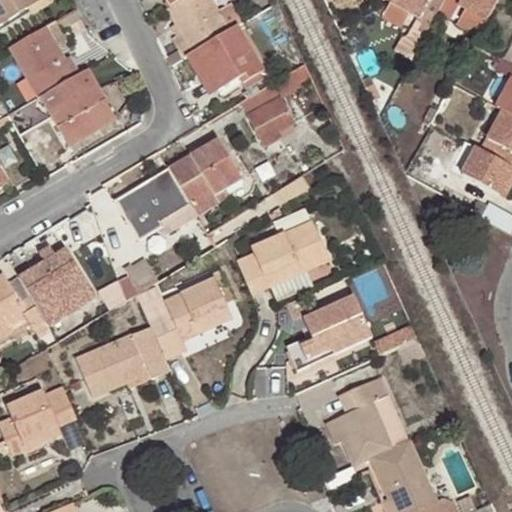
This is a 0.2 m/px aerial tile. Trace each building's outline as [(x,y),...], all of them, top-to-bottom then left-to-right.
[(0,0),(0,26),(41,2),(39,0),(0,0)] [(161,0),(168,11),(187,0),(161,0)] [(172,45),(184,63),(195,56),(230,35),(208,0),(187,0),(168,11),(165,13),(181,40),(172,45)] [(395,0),(392,6),(390,9),(431,31),(446,3),(447,0),(395,0)] [(447,0),(446,3),(459,10),(487,25),(500,0),(447,0)] [(487,25),(459,10),(449,27),(478,42),(487,25)] [(45,28),(8,49),(38,99),(40,97),(81,74),(71,56),(63,61),(45,28)] [(264,76),(237,31),(230,35),(195,56),(218,96),(237,85),(240,89),(264,76)] [(81,74),(40,97),(56,123),(102,97),(87,71),(81,74)] [(511,84),(497,113),(503,116),(511,121),(511,84)] [(271,89),(238,108),(260,147),(294,127),(271,89)] [(117,121),(102,97),(56,123),(69,148),(73,146),(111,124),(117,121)] [(511,121),(503,116),(481,157),(511,173),(511,121)] [(111,124),(73,146),(76,153),(114,131),(111,124)] [(219,141),(168,172),(189,207),(218,190),(220,194),(242,180),(219,141)] [(511,177),(511,173),(481,157),(476,154),(462,179),(500,200),(511,177)] [(160,224),(189,207),(168,172),(114,203),(138,243),(163,228),(160,224)] [(279,211),(308,193),(301,181),(271,199),(279,211)] [(218,190),(189,207),(197,219),(226,202),(220,194),(218,190)] [(160,224),(163,228),(167,237),(197,219),(189,207),(160,224)] [(479,207),(474,217),(482,222),(488,212),(479,207)] [(488,212),(482,222),(508,238),(511,230),(511,222),(489,209),(488,212)] [(251,249),(253,255),(269,289),(329,263),(311,222),(251,249)] [(38,255),(44,265),(55,259),(50,249),(38,255)] [(44,265),(19,280),(45,322),(92,295),(67,252),(55,259),(44,265)] [(248,258),(263,292),(269,289),(253,255),(248,258)] [(236,263),(251,297),(263,292),(248,258),(236,263)] [(118,283),(125,302),(136,296),(153,286),(140,264),(127,271),(130,276),(118,283)] [(150,328),(165,361),(186,353),(183,344),(233,322),(225,305),(220,294),(230,289),(223,274),(214,277),(215,281),(165,303),(171,316),(149,325),(150,328)] [(36,336),(48,328),(45,322),(19,280),(7,287),(2,277),(0,278),(0,327),(6,323),(24,313),(28,321),(36,336)] [(234,300),(230,289),(220,294),(225,305),(234,300)] [(287,356),(297,377),(309,371),(307,366),(331,355),(333,360),(370,343),(351,301),(303,323),(312,345),(287,356)] [(11,331),(28,321),(24,313),(6,323),(11,331)] [(150,382),(170,373),(165,361),(150,328),(76,360),(92,401),(128,385),(125,378),(145,369),(150,382)] [(131,391),(150,382),(145,369),(125,378),(128,385),(131,391)] [(380,382),(347,398),(354,416),(346,420),(334,425),(343,446),(353,470),(368,463),(392,452),(372,408),(388,401),(380,382)] [(59,429),(78,420),(63,388),(44,396),(42,392),(6,408),(12,419),(0,424),(0,430),(12,458),(18,455),(16,448),(39,437),(42,444),(61,436),(59,429)] [(338,401),(346,420),(354,416),(347,398),(338,401)] [(372,408),(392,452),(408,445),(388,401),(372,408)] [(326,428),(335,449),(343,446),(334,425),(326,428)] [(18,455),(42,444),(39,437),(16,448),(18,455)] [(437,511),(408,445),(392,452),(368,463),(386,503),(389,511),(437,511)] [(389,511),(386,503),(380,506),(382,511),(389,511)]
